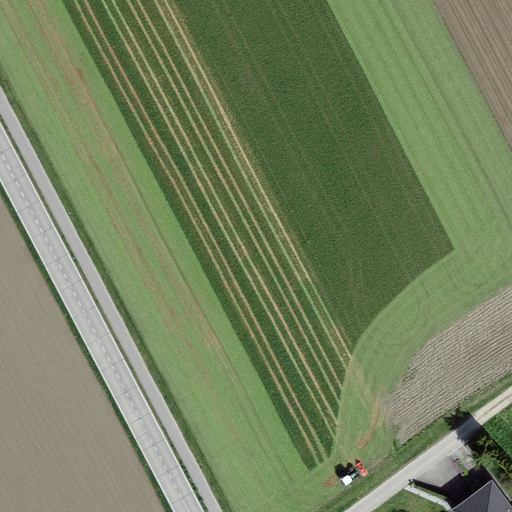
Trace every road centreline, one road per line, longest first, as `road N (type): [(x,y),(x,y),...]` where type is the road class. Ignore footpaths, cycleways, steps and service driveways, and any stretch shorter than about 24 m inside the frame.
road 1 (track): [(0,98),(216,511)]
road 2 (tertiary): [(187,511),(0,151)]
road 3 (track): [(357,511),(511,396)]
